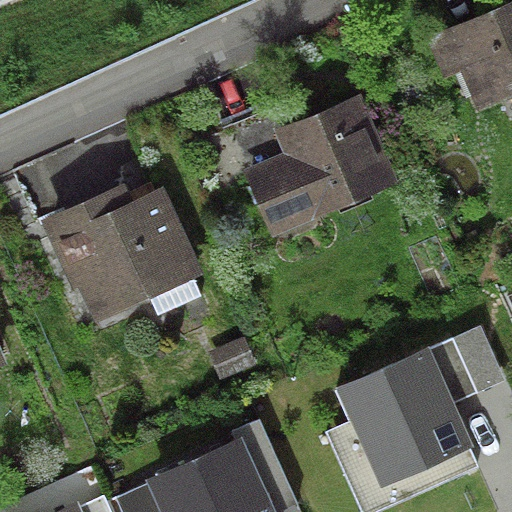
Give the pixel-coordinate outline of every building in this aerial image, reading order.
[(511,90),(511,2),(425,38),(442,79),(459,72),(473,106),(511,90)] [(399,183),(361,92),(272,129),(282,153),(246,168),(243,169),(272,236),(399,183)] [(228,126),(246,168),(282,153),(272,129),(265,111),(228,126)] [(152,180),(129,190),(125,182),(40,219),(72,290),(79,287),(95,322),(150,297),(158,314),(201,295),(193,278),(204,273),(164,185),(156,189),(152,180)] [(481,325),(452,338),(476,391),(505,379),(481,325)] [(256,363),(243,335),(208,351),(220,379),(256,363)] [(452,338),(335,390),(349,421),(324,432),(360,511),(379,511),(478,468),(469,447),(473,445),(454,401),(476,391),(452,338)] [(236,437),(144,478),(147,483),(159,511),(280,511),(297,505),(259,419),(233,431),(236,437)] [(159,511),(147,483),(117,496),(123,511),(159,511)] [(80,506),(77,500),(50,511),(111,511),(103,495),(80,506)]
